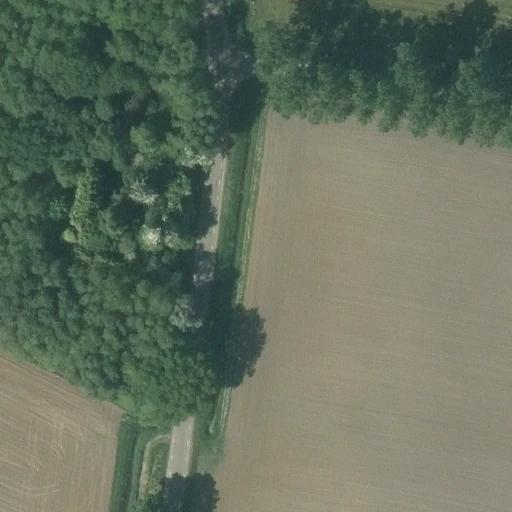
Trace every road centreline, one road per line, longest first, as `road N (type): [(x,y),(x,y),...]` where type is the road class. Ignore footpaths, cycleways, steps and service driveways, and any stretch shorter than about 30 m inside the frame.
road 1 (unclassified): [(171,511),(203,266),(217,64)]
road 2 (unclassified): [(511,103),(263,63),(217,64)]
